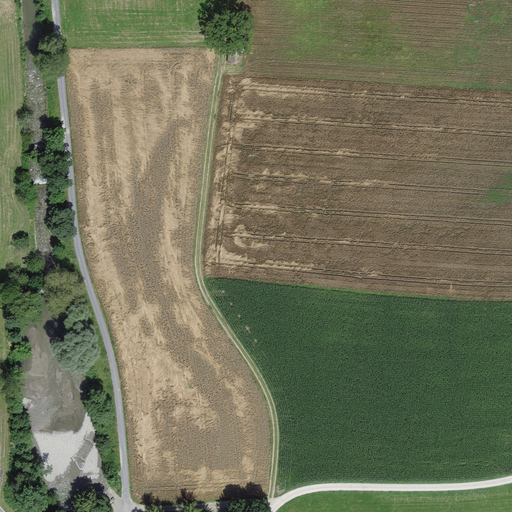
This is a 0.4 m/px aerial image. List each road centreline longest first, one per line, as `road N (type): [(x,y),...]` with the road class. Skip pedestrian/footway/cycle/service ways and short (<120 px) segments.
road 1 (track): [(56,0),(76,247),(111,344),(130,511)]
road 2 (track): [(268,503),(277,433),(270,396),(200,277),(220,52)]
road 3 (track): [(511,479),(328,487),(268,503)]
road 4 (track): [(268,503),(130,511)]
